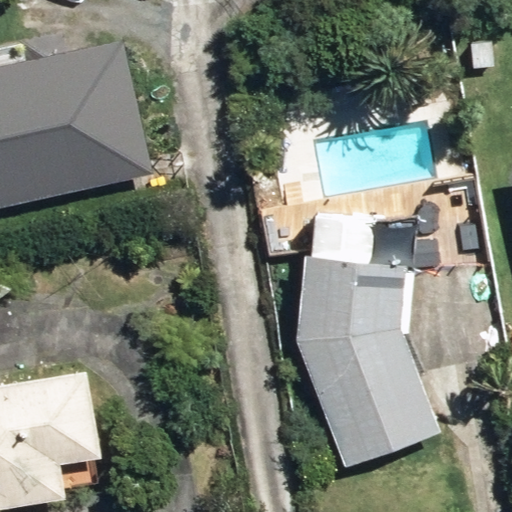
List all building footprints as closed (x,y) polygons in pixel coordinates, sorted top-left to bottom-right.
[(471,67),(491,67),(491,39),(471,39),(471,67)] [(0,210),(174,176),(147,42),(70,57),(79,102),(0,117),(0,210)] [(267,213),(270,254),(299,252),(295,210),(267,213)] [(365,220),(309,215),(291,336),(336,457),(429,424),(390,314),(392,302),(395,267),(359,263),(365,220)] [(155,229),(160,252),(184,248),(180,225),(155,229)] [(76,374),(32,380),(0,384),(0,504),(59,496),(54,461),(91,455),(76,374)]
